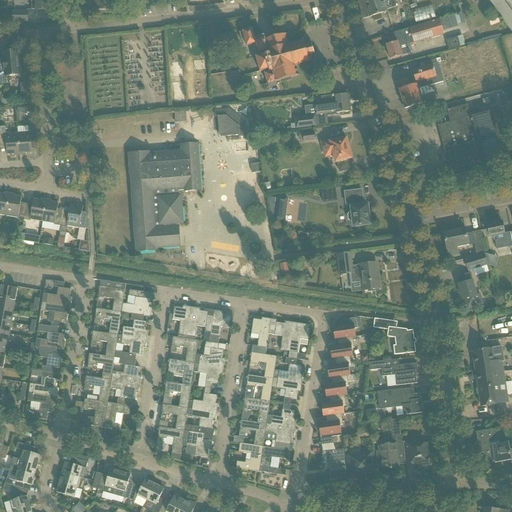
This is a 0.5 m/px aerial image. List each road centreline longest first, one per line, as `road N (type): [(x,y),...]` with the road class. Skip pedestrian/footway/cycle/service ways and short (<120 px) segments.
road 1 (unclassified): [(448,496),(444,360),(407,218)]
road 2 (residential): [(66,34),(339,4)]
road 3 (residential): [(294,500),(324,315),(244,302)]
road 4 (residential): [(59,437),(87,278),(0,267)]
road 5 (unclassified): [(407,218),(339,4)]
road 6 (residential): [(217,482),(244,302)]
road 7 (residential): [(137,460),(166,291)]
road 8 (residential): [(428,495),(294,500)]
road 9 (residential): [(46,162),(39,37)]
